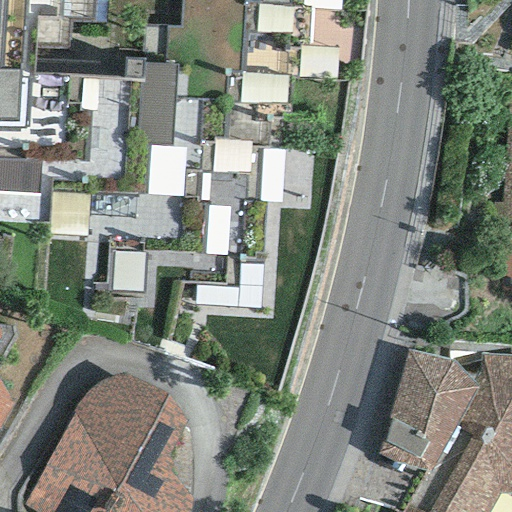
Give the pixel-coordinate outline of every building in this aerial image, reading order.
[(81,310),(269,319),(288,77),(310,78),(312,0),(180,0),(178,26),(142,26),(140,58),(104,57),(106,24),(108,0),(0,0),(0,216),(44,220),(43,238),(81,239),(81,310)] [(511,236),(511,88),(508,88),(499,235),(505,236),(511,236)] [(511,293),(511,236),(505,236),(502,293),(511,293)] [(425,472),(401,511),(489,511),(500,494),(511,494),(511,356),(478,355),(453,360),(407,351),(388,418),(391,420),(377,454),(425,472)] [(74,414),(24,505),(34,511),(187,511),(189,498),(167,458),(185,421),(166,394),(124,375),(108,379),(93,388),(83,398),(74,414)] [(0,423),(10,406),(0,385),(0,423)]
